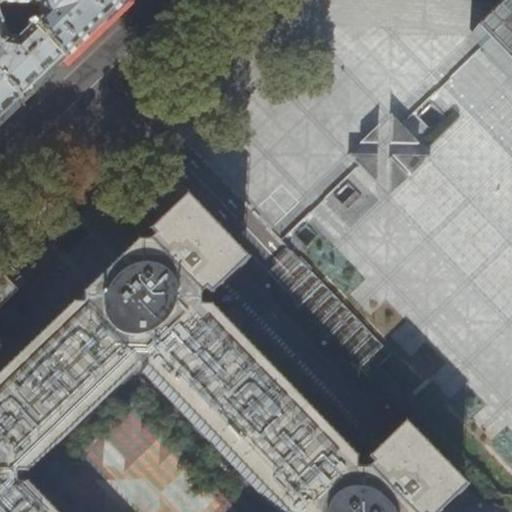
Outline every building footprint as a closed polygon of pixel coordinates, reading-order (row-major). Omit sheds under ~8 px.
[(61,63),(28,28),(13,42),(4,41),(0,29),(0,16),(1,18),(19,20),(20,0),(0,0),(0,86),(18,105),(40,84),(61,63)] [(20,0),(19,20),(28,28),(61,63),(91,34),(104,21),(123,4),(121,0),(20,0)] [(511,0),(510,0),(505,5),(472,34),(484,46),(511,76),(511,0)] [(0,122),(18,105),(0,86),(0,122)] [(419,145),(390,115),(389,145),(419,145)] [(377,127),(360,144),(377,144),(377,127)] [(377,156),(348,156),(377,186),(377,156)] [(431,157),(393,157),(411,176),(431,157)] [(408,179),(389,160),(388,198),(408,179)] [(146,234),(153,242),(146,250),(195,300),(204,293),(210,300),(243,269),(179,203),(146,234)] [(78,300),(78,310),(130,364),(141,364),(196,313),(195,300),(146,250),(133,247),(78,300)] [(0,466),(11,478),(22,479),(130,375),(130,364),(78,310),(67,310),(0,374),(0,466)] [(272,511),(311,511),(350,474),(351,463),(325,436),(206,313),(196,313),(141,364),(141,375),(260,499),(272,511)] [(236,511),(133,403),(52,480),(82,511),(236,511)] [(365,464),(369,469),(363,476),(397,511),(446,511),(463,496),(399,430),(365,464)] [(0,499),(11,489),(11,478),(0,466),(0,499)] [(397,511),(363,476),(350,474),(311,511),(397,511)] [(43,511),(22,489),(11,489),(0,499),(0,511),(43,511)]
